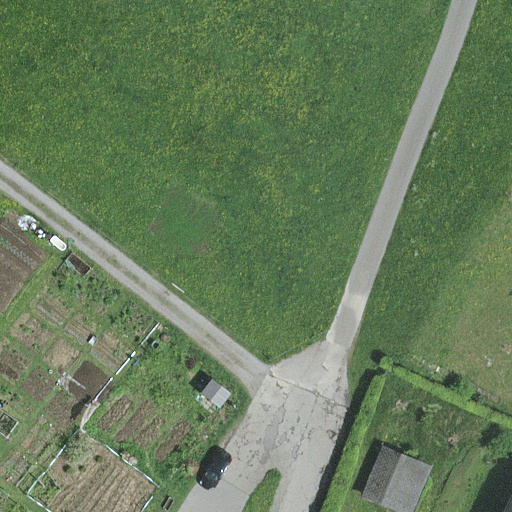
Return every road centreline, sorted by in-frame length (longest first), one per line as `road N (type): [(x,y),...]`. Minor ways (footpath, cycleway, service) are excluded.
road 1 (track): [(310,415),(0,173)]
road 2 (residential): [(297,511),(319,435),(310,415),(287,408),(263,420),(211,511)]
